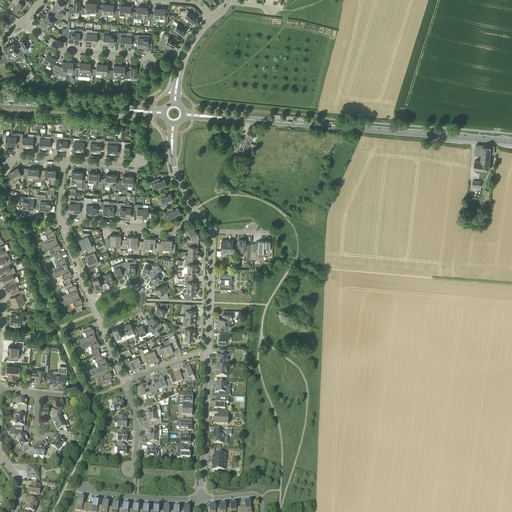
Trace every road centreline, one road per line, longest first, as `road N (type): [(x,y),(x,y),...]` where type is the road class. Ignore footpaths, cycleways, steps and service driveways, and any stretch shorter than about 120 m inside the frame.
road 1 (secondary): [(511,141),(183,115)]
road 2 (residential): [(201,498),(207,348)]
road 3 (residential): [(197,214),(173,228),(58,220)]
road 4 (residential): [(143,59),(66,50),(22,25)]
